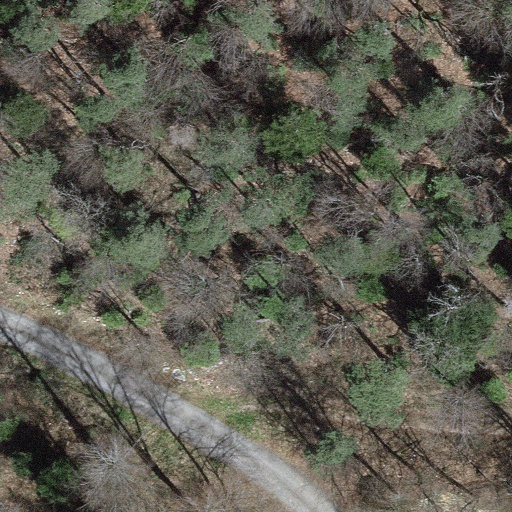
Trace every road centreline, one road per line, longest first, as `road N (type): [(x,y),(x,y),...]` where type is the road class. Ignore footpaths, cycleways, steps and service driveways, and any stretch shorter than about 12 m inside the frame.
road 1 (unclassified): [(317,511),(251,458),(0,321)]
road 2 (track): [(511,428),(429,425),(252,398),(164,409)]
